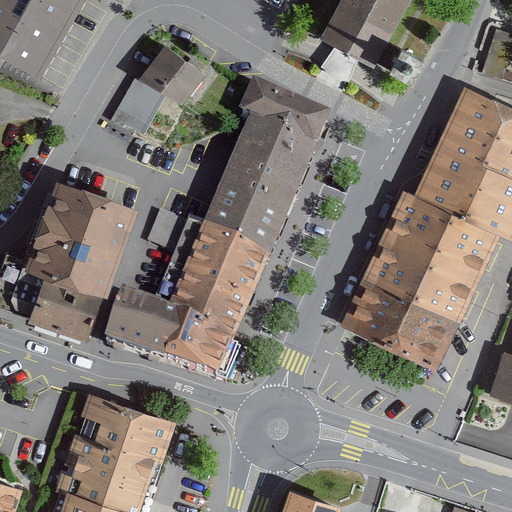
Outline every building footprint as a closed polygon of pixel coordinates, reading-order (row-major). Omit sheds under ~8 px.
[(0,0),(0,56),(36,77),(39,74),(80,0),(0,0)] [(342,0),(322,38),(321,40),(347,54),(374,69),(376,64),(411,0),(342,0)] [(511,46),(511,33),(496,29),(483,73),(503,79),(511,46)] [(180,107),(203,77),(168,50),(144,80),(180,107)] [(423,62),(401,50),(395,61),(390,71),(388,74),(410,86),(422,64),(423,62)] [(328,116),(254,86),(242,115),(255,120),(315,146),(328,116)] [(417,198),(496,235),(511,200),(511,118),(464,96),(417,198)] [(255,120),(209,232),(207,236),(161,217),(149,245),(177,256),(158,304),(193,317),(237,334),(315,146),(255,120)] [(93,335),(132,218),(58,193),(30,267),(7,261),(0,281),(0,305),(46,321),(93,335)] [(371,277),(453,316),(457,317),(458,316),(470,289),(480,268),(493,241),(496,235),(417,198),(410,194),(371,277)] [(347,328),(430,366),(453,316),(371,277),(347,328)] [(158,304),(125,293),(111,336),(138,345),(179,357),(193,317),(158,304)] [(193,317),(179,357),(187,360),(222,373),(230,350),(237,334),(193,317)] [(495,392),(511,397),(511,360),(506,359),(495,392)] [(138,511),(170,420),(88,392),(56,485),(66,488),(57,511),(138,511)] [(0,511),(10,511),(18,490),(0,484),(0,511)] [(292,493),(285,511),(336,511),(338,509),(292,493)]
